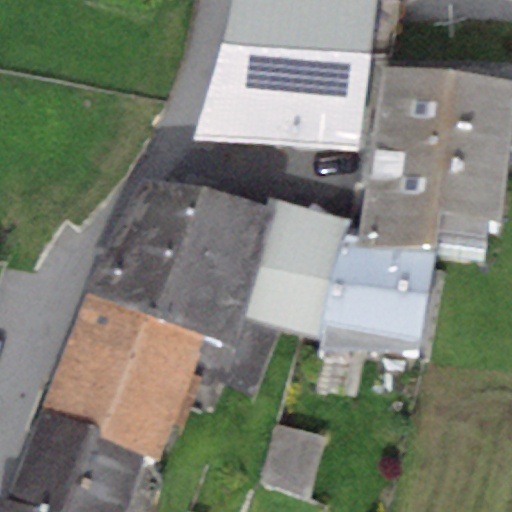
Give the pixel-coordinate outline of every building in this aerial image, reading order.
[(245,0),(230,84),(212,81),(202,135),(355,148),(368,49),(379,49),(380,37),(370,35),(374,0),(245,0)] [(406,84),(387,82),(364,247),(363,251),(434,259),(434,255),(438,222),(497,231),(511,112),(511,79),(408,69),(406,84)] [(511,112),(497,231),(438,222),(434,255),(494,263),(484,342),(511,345),(511,112)] [(182,208),(152,198),(126,254),(101,299),(200,341),(190,368),(254,391),(278,328),(241,315),(242,311),(269,224),(196,207),(194,216),(182,211),(182,208)] [(272,210),(269,224),(242,311),(322,335),(418,357),(434,259),(363,251),(364,247),(347,240),(340,239),(339,245),(298,234),(300,216),(272,210)] [(200,341),(101,299),(76,358),(48,420),(138,456),(154,462),(190,368),(200,341)] [(138,456),(48,420),(14,509),(23,511),(152,511),(154,507),(126,495),(138,456)] [(323,439),(275,425),(262,480),(307,499),(323,439)]
